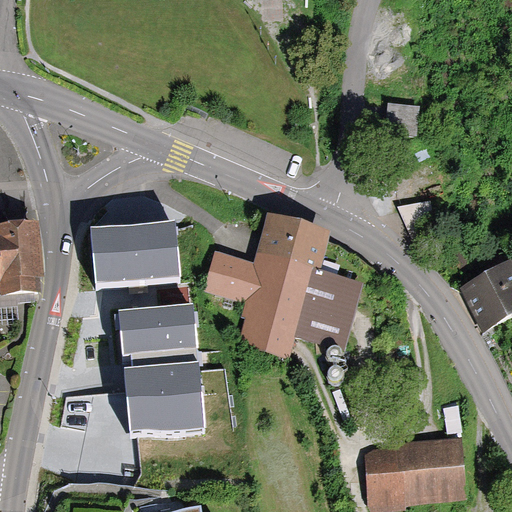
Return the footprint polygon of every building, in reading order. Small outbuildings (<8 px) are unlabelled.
[(420,138),(421,111),(390,110),(389,137),(420,138)] [(0,308),(17,307),(17,301),(37,300),(37,291),(41,291),(40,276),(43,275),(39,223),(0,225),(0,308)] [(92,232),(95,287),(179,281),(176,226),(92,232)] [(215,257),(207,292),(253,304),(241,352),(282,362),(291,322),(336,333),(347,287),(305,277),(315,239),(265,227),(256,267),(215,257)] [(452,256),(488,329),(511,317),(511,282),(499,256),(474,268),(466,250),(452,256)] [(192,304),(120,311),(123,354),(131,353),(132,364),(123,365),(123,374),(129,437),(203,430),(192,304)] [(366,455),(373,507),(459,495),(451,443),(366,455)]
